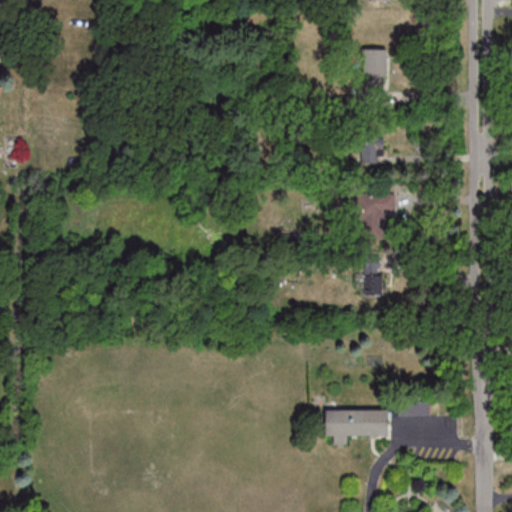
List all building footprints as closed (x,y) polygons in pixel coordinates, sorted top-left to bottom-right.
[(364,81),(387,81),(387,48),(364,48),(364,81)] [(384,162),(384,135),(362,135),(362,162),(384,162)] [(395,192),(358,193),(359,235),(383,234),(383,211),(395,211),(395,192)] [(365,255),(365,295),(383,295),(383,255),(365,255)] [(398,414),(429,414),(429,402),(398,402),(398,414)] [(332,437),(325,437),(325,410),(389,410),(389,436),(346,437),(347,443),(332,443),(332,437)]
